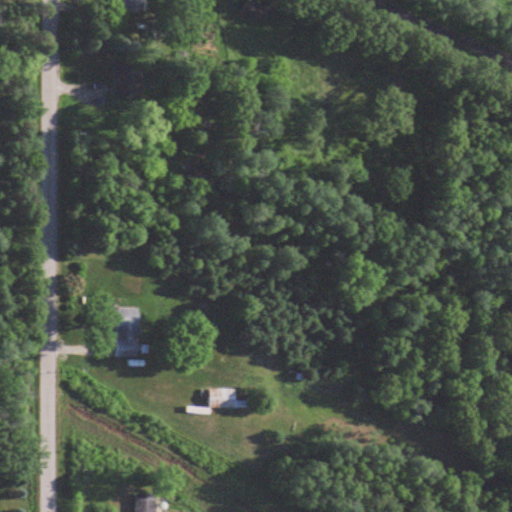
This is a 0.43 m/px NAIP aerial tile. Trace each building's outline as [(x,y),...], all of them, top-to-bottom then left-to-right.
[(114,0),(114,12),(144,12),(144,0),(114,0)] [(272,8),(250,0),(248,0),(243,16),(265,25),(272,8)] [(113,64),(113,98),(143,98),(143,64),(113,64)] [(139,359),(139,310),(115,310),(115,359),(139,359)] [(250,402),(237,402),(237,390),(209,390),(209,409),(250,409),(250,402)] [(135,511),(156,511),(157,495),(135,495),(135,511)]
